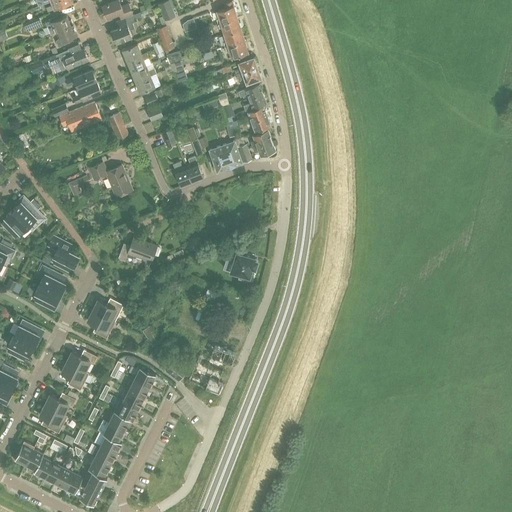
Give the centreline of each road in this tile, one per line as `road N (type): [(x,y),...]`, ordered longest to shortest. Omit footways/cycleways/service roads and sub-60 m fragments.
road 1 (tertiary): [(208,511),(280,332),(306,213),(303,133),(267,0)]
road 2 (residential): [(215,423),(275,270),(286,164)]
road 3 (residential): [(86,0),(168,196)]
road 4 (residential): [(95,264),(0,453)]
road 5 (residential): [(286,164),(277,100),(247,0)]
road 6 (residential): [(168,196),(240,168),(286,164)]
road 7 (residential): [(168,403),(122,494),(126,511)]
